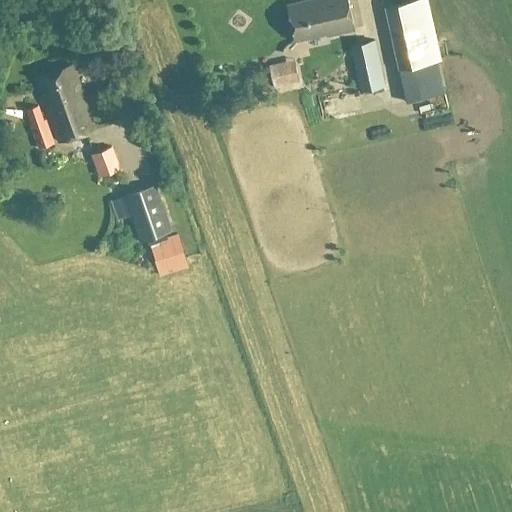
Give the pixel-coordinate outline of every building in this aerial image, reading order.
[(307,0),(286,5),(293,40),(325,34),(325,36),(352,30),(345,0),(307,0)] [(426,0),(384,10),(397,67),(405,103),(443,95),(435,58),(438,57),(426,0)] [(383,88),(372,41),(348,47),(359,94),(383,88)] [(268,65),(273,87),(298,82),(293,60),(268,65)] [(68,66),(34,79),(57,141),(92,128),(68,66)] [(29,126),(37,149),(53,144),(45,120),(42,121),(37,106),(26,110),(31,125),(29,126)] [(112,146),(89,153),(97,177),(120,171),(112,146)] [(153,186),(123,197),(139,242),(169,231),(153,186)] [(152,240),(142,244),(149,262),(159,258),(152,240)] [(158,277),(187,267),(182,251),(153,261),(158,277)]
